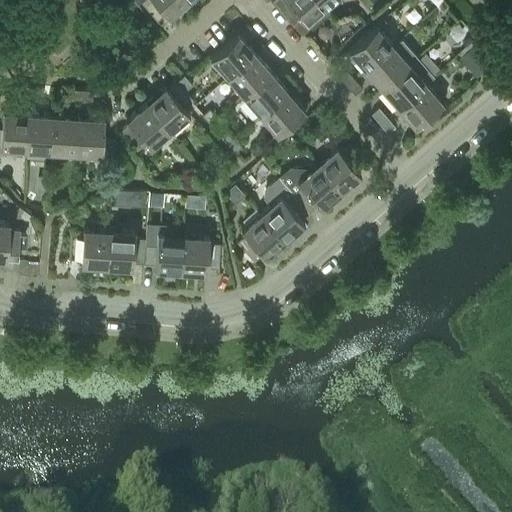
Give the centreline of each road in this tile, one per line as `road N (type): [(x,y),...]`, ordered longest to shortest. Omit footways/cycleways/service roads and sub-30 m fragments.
road 1 (tertiary): [(403,178),(251,306),(213,317),(63,304),(44,313),(0,297)]
road 2 (residential): [(403,178),(253,0)]
road 3 (tertiary): [(511,87),(403,178)]
road 4 (residential): [(124,84),(222,0)]
